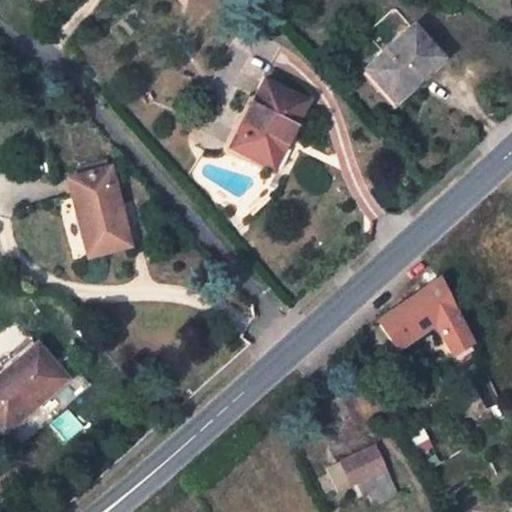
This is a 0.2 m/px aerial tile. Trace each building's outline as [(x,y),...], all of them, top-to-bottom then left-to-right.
[(411,29),(365,71),(393,103),(439,60),(411,29)] [(306,101),(263,80),(231,148),(274,169),(284,146),(282,145),(289,131),(292,132),(306,101)] [(109,168),(68,179),(89,257),(130,246),(109,168)] [(432,322),(450,353),(471,342),(442,279),(379,323),(397,349),(432,322)] [(47,341),(38,348),(57,371),(66,362),(47,341)] [(22,359),(0,377),(0,429),(2,432),(64,379),(57,371),(38,348),(33,343),(19,356),(22,359)] [(356,496),(369,490),(393,480),(377,446),(341,462),(351,486),(356,496)] [(338,492),(351,486),(341,462),(328,468),(338,492)] [(399,493),(393,480),(369,490),(377,504),(399,493)]
